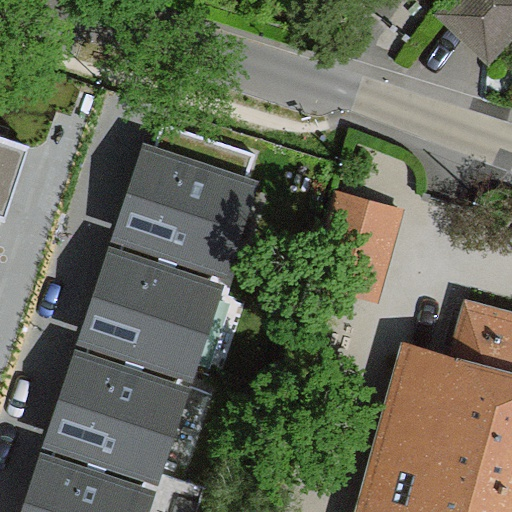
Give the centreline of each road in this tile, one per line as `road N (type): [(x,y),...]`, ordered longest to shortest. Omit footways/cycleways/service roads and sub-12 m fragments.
road 1 (residential): [(511,144),(56,0)]
road 2 (unknown): [(348,90),(462,0)]
